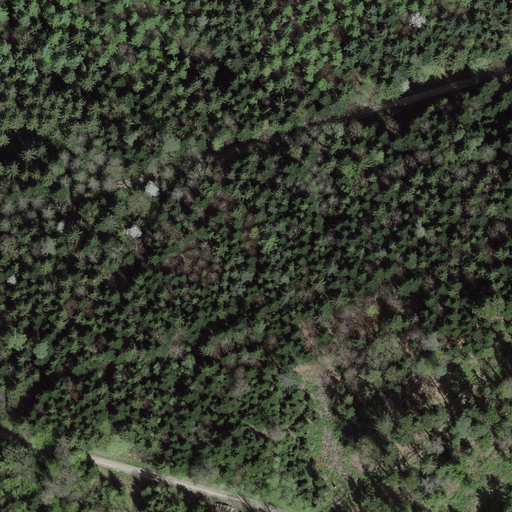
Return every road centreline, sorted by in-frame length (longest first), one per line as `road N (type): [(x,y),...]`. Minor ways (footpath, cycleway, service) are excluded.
road 1 (track): [(511,70),(0,221)]
road 2 (track): [(256,511),(0,440)]
